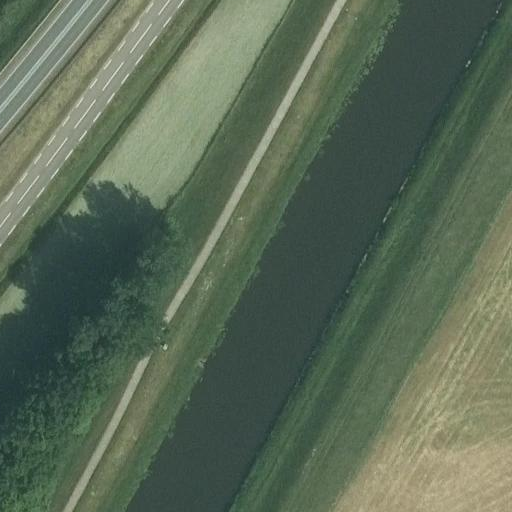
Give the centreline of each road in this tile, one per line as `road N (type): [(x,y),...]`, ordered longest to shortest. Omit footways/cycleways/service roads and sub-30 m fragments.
road 1 (secondary): [(0,219),(168,0)]
road 2 (trunk): [(0,108),(88,0)]
